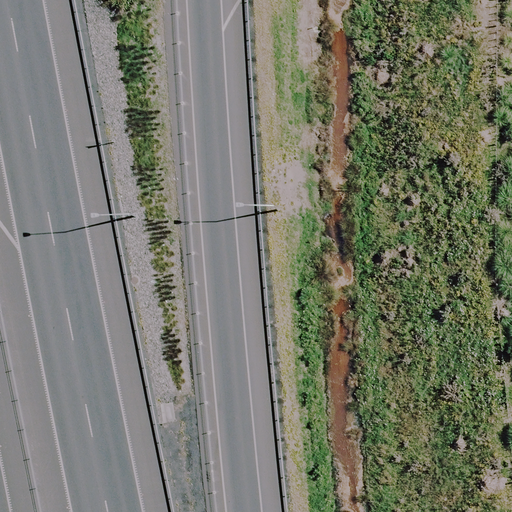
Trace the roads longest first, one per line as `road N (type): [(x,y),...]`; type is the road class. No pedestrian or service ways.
road 1 (motorway): [(10,0),(108,511)]
road 2 (motorway): [(206,0),(246,511)]
